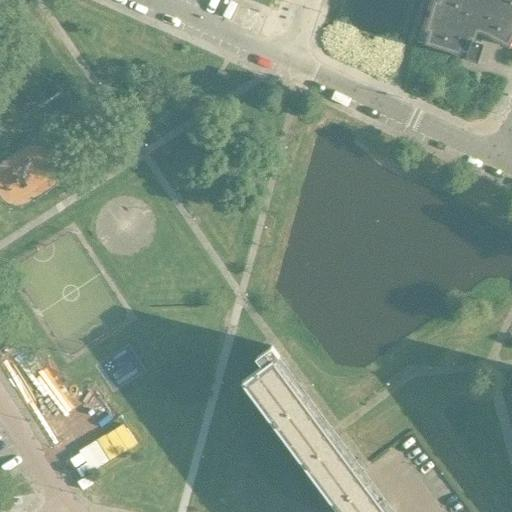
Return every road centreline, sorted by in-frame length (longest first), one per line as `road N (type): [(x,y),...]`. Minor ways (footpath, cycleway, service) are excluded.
road 1 (residential): [(496,155),(283,55)]
road 2 (residential): [(283,55),(153,0)]
road 3 (residential): [(61,511),(0,402)]
